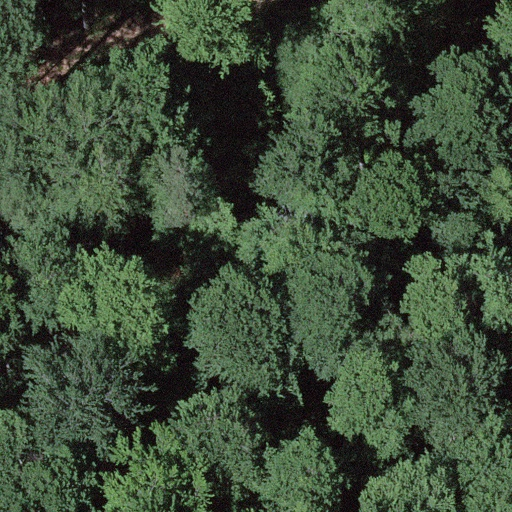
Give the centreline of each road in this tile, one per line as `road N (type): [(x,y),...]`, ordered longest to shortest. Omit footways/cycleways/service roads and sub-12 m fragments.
road 1 (track): [(267,0),(0,186)]
road 2 (track): [(261,4),(0,85)]
